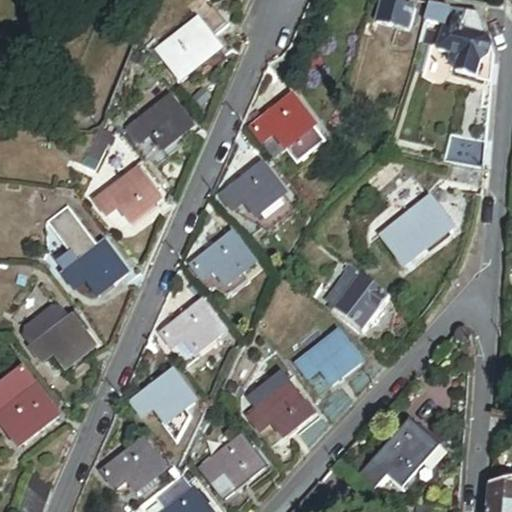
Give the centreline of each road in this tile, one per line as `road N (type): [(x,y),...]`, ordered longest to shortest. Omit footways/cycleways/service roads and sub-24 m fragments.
road 1 (residential): [(63,511),(283,0)]
road 2 (residential): [(491,302),(467,302),(275,511)]
road 3 (residential): [(491,302),(511,67)]
road 4 (residential): [(476,511),(491,302)]
